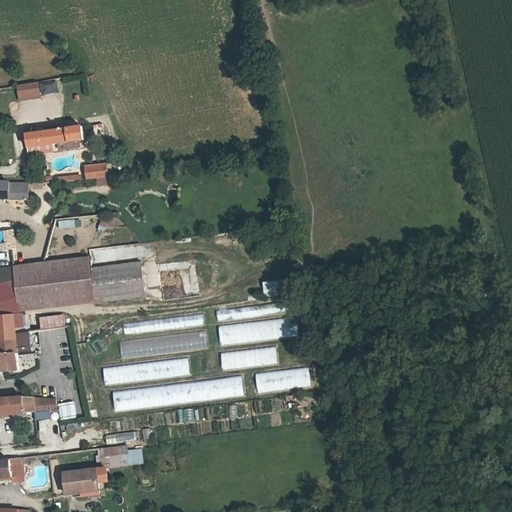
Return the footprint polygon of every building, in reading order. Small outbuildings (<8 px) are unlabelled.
[(59,81),(42,83),(44,96),(61,94),(59,81)] [(19,103),(39,99),(36,82),(16,86),(19,103)] [(89,137),(101,136),(101,125),(88,126),(89,137)] [(27,151),(54,146),(80,140),(79,127),(25,138),(27,151)] [(55,154),(54,146),(27,151),(28,159),(55,154)] [(92,177),(109,175),(108,168),(108,165),(90,168),(92,177)] [(108,168),(109,175),(123,174),(121,166),(108,168)] [(82,174),(59,178),(60,185),(83,181),(82,174)] [(29,184),(0,185),(0,199),(28,199),(29,184)] [(81,220),(60,221),(60,229),(81,228),(81,220)] [(146,297),(142,263),(93,270),(91,258),(13,268),(14,280),(17,314),(146,297)] [(0,283),(14,280),(13,268),(13,267),(0,269),(0,283)] [(0,320),(17,318),(17,314),(14,280),(0,283),(0,320)] [(266,295),(289,295),(289,283),(266,283),(266,295)] [(282,301),(255,303),(255,314),(283,313),(282,301)] [(42,318),(44,331),(67,327),(65,315),(42,318)] [(125,331),(206,325),(205,315),(124,321),(125,331)] [(0,320),(0,339),(18,337),(17,328),(26,326),(26,317),(17,318),(0,320)] [(221,344),(300,339),(299,320),(220,325),(221,344)] [(122,339),(123,356),(209,350),(207,332),(122,339)] [(0,375),(20,373),(18,356),(32,354),(31,335),(18,337),(0,339),(0,375)] [(278,347),(222,351),(224,369),(280,366),(278,347)] [(106,383),(192,377),(191,359),(105,366),(106,383)] [(116,411),(246,397),(244,377),(114,390),(116,411)] [(82,412),(79,390),(74,390),(77,412),(82,412)] [(55,397),(32,398),(33,412),(35,412),(51,410),(58,409),(55,397)] [(0,416),(33,412),(32,398),(0,398),(0,416)] [(76,403),(60,404),(61,420),(77,419),(76,403)] [(229,406),(231,418),(238,417),(236,405),(229,406)] [(51,418),(51,410),(35,412),(36,419),(51,418)] [(196,410),(184,410),(184,422),(196,422),(196,410)] [(145,441),(154,441),(153,429),(144,430),(145,441)] [(138,433),(107,435),(108,444),(138,442),(138,433)] [(0,461),(0,478),(12,477),(24,476),(23,464),(29,463),(28,457),(11,460),(0,461)] [(110,479),(109,466),(99,467),(100,480),(110,479)] [(101,486),(100,480),(99,467),(68,471),(70,494),(85,492),(84,488),(101,486)] [(102,492),(101,486),(84,488),(85,492),(85,494),(102,492)]
